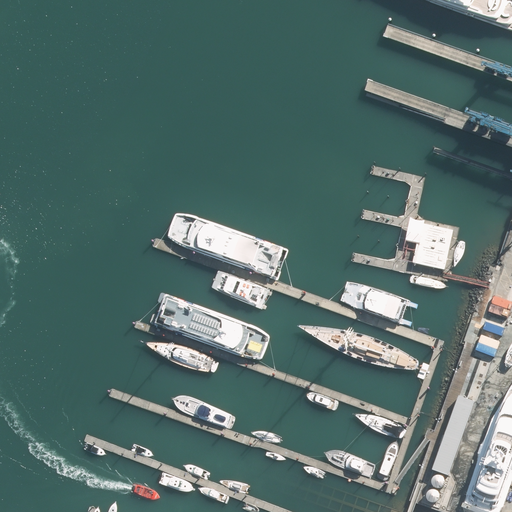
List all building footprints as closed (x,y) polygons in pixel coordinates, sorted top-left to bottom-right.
[(415,264),(445,271),(454,231),(424,225),(425,222),(417,221),(411,219),(401,264),(408,264),(415,267),(415,264)] [(459,393),(433,467),(450,473),(476,399),(459,393)] [(379,474),(372,472),(370,478),(377,480),(379,474)] [(433,482),(434,484),(436,485),(438,486),(440,485),(442,485),(444,483),(445,481),(445,479),(445,477),(444,475),(442,473),(440,472),(438,472),(436,473),(434,474),(433,476),(432,478),(432,480),(433,482)] [(428,497),(430,499),(432,500),(434,500),(436,500),(438,499),(440,498),(441,496),(441,494),(441,491),(440,490),(438,488),(436,487),(434,487),(432,488),(430,489),(429,491),(428,493),(428,495),(428,497)]
